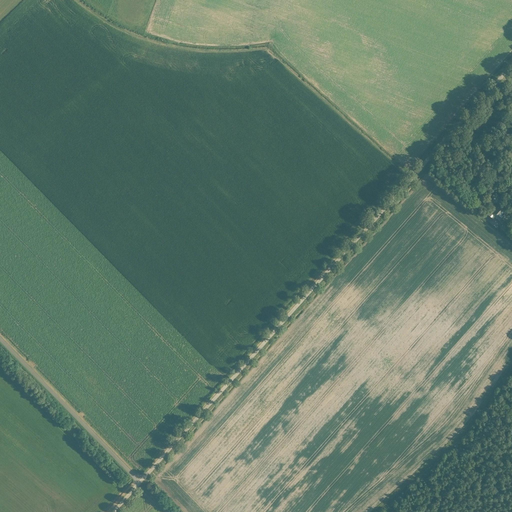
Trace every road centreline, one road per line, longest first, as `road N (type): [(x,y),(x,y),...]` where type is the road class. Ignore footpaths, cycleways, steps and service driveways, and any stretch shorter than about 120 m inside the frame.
road 1 (unclassified): [(140,481),(511,64)]
road 2 (track): [(374,511),(458,439),(511,364)]
road 3 (unclassified): [(140,481),(0,338)]
